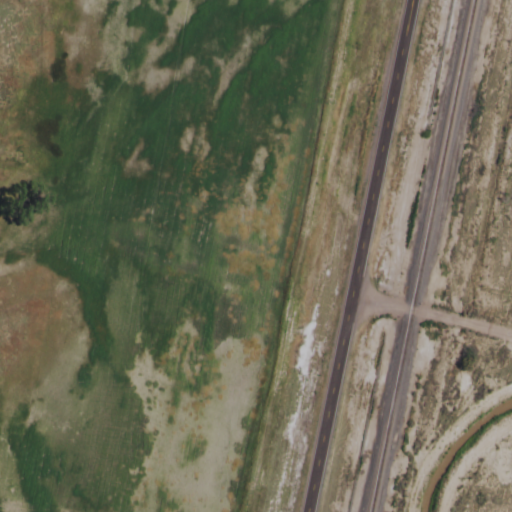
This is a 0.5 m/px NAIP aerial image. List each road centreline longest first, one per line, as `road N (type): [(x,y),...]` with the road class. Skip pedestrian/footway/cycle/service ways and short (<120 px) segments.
road 1 (track): [(354,0),(242,511)]
road 2 (secondary): [(305,511),(413,0)]
road 3 (track): [(511,386),(460,419),(434,448),(411,511)]
